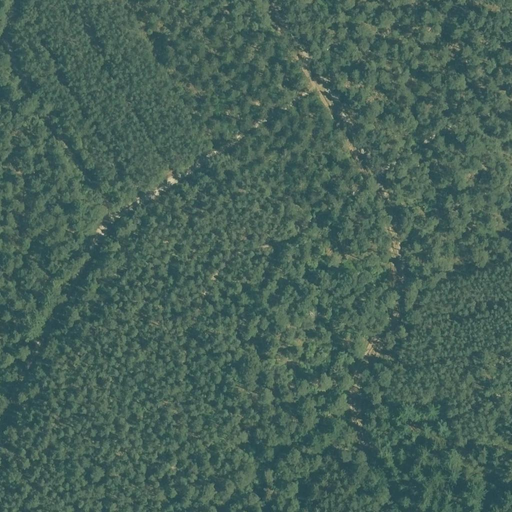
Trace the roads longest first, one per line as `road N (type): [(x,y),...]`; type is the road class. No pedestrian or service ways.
road 1 (track): [(322,84),(391,214),(400,294),(366,372),(359,410),(364,438),(407,511)]
road 2 (track): [(413,0),(322,84)]
